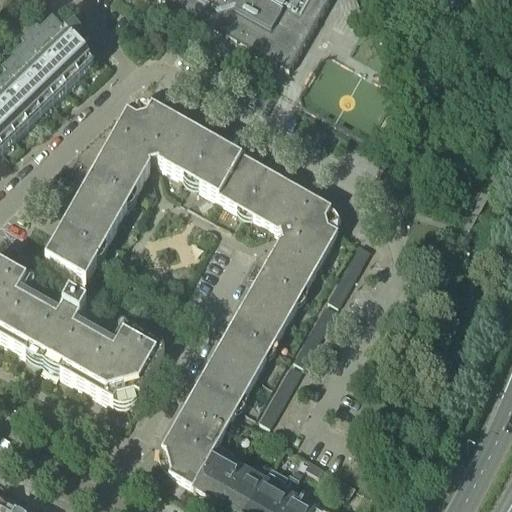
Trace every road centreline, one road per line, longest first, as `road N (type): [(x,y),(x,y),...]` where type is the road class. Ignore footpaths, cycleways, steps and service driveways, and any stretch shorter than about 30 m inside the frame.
road 1 (residential): [(352,453),(315,425),(399,273),(392,216),(372,193),(152,74),(0,213)]
road 2 (residential): [(103,508),(187,358)]
road 3 (primary): [(511,403),(456,511)]
